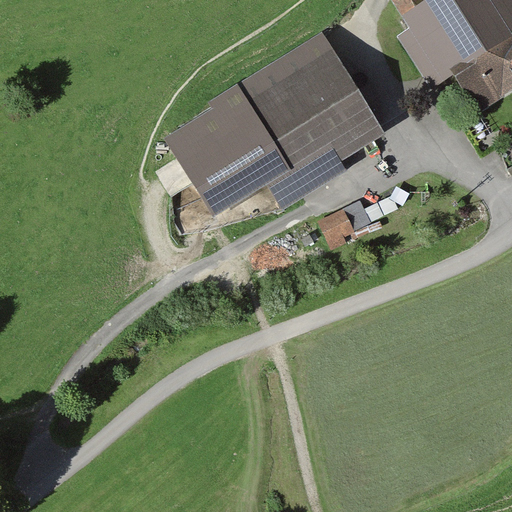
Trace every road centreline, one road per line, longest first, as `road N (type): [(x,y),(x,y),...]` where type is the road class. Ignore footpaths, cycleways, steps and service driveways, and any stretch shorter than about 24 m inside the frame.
road 1 (track): [(274,338),(319,511)]
road 2 (track): [(426,148),(365,40),(385,0)]
